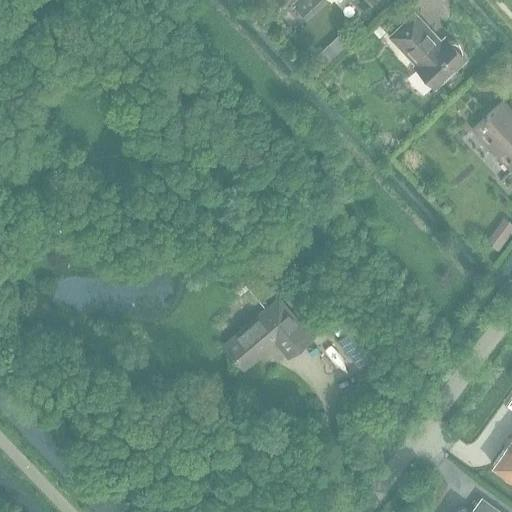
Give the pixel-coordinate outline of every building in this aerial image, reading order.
[(352,0),(360,9),(369,0),(352,0)] [(414,14),(390,36),(416,64),(414,66),(434,87),(465,59),(460,53),(460,49),(458,45),(454,42),(450,42),(445,37),(440,42),(414,14)] [(511,114),(501,102),(474,127),(511,166),(511,114)] [(504,239),(511,228),(511,224),(504,219),(495,232),(504,239)] [(291,353),(310,337),(277,298),(222,344),(242,367),(278,337),(291,353)] [(357,323),(337,340),(359,366),(379,349),(357,323)] [(504,474),(505,478),(508,480),(511,479),(511,437),(492,464),(504,473),(504,474)]
